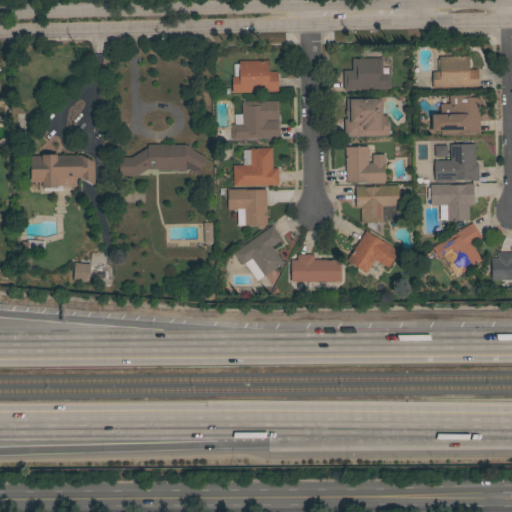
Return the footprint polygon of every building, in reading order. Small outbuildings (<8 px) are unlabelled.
[(431,89),(431,72),(438,72),(438,57),(467,56),(467,70),(477,70),(477,87),(431,89)] [(342,90),(342,71),(351,71),(351,59),(381,58),(382,74),(389,73),(389,89),(342,90)] [(231,93),(231,77),(233,77),(232,65),(238,64),(238,61),(267,60),(267,72),(276,72),(277,92),(231,93)] [(479,133),(458,133),(458,135),(440,135),(440,131),(431,131),(430,115),(439,115),(439,104),(448,104),(448,95),(470,95),(470,97),(478,97),(479,133)] [(343,137),(343,119),(346,119),(346,117),(343,117),(343,110),(345,110),(345,99),(380,98),(381,115),(387,115),(387,136),(343,137)] [(278,120),(266,120),(266,121),(278,121),(279,138),(231,140),(230,125),(241,125),(241,102),(278,101),(278,120)] [(118,176),(118,158),(131,158),(146,148),(146,145),(173,144),(173,145),(184,145),(192,149),(191,151),(205,157),(196,175),(184,169),(184,172),(176,172),(176,171),(157,171),(157,169),(146,170),(136,176),(118,176)] [(474,164),(477,164),(477,181),(472,181),(472,180),(452,180),(452,181),(433,182),(433,161),(450,160),(449,145),(474,144),(474,164)] [(446,157),(434,157),(434,146),(446,145),(446,157)] [(371,153),(384,153),(384,162),(383,163),(383,183),(365,183),(365,182),(345,182),(344,147),(367,146),(367,163),(372,163),(371,153)] [(233,186),(232,166),(242,166),(242,150),(249,150),(249,149),(271,148),(271,169),(277,169),(277,185),(233,186)] [(75,178),(75,187),(38,187),(38,182),(29,182),(29,178),(27,178),(27,170),(29,170),(29,157),(40,157),(40,154),(56,155),(79,155),(93,162),(94,185),(80,178),(75,178)] [(449,184),(449,185),(464,185),(464,184),(472,184),(472,205),(468,205),(468,220),(446,221),(446,205),(429,206),(429,199),(426,199),(426,188),(429,188),(429,185),(449,184)] [(397,185),(398,207),(397,207),(397,223),(380,223),(380,235),(379,236),(365,226),(365,223),(360,223),(359,208),(355,208),(354,186),(362,186),(362,187),(377,187),(377,186),(397,185)] [(266,225),(243,226),(243,210),(227,210),(226,190),(244,189),(244,190),(265,190),(266,225)] [(203,223),(211,223),(211,243),(203,243),(203,223)] [(471,223),(480,237),(470,244),(481,261),(460,274),(453,263),(447,267),(442,259),(439,260),(431,248),(471,223)] [(271,226),(281,240),(271,247),(282,263),(262,277),(256,281),(243,263),(241,265),(233,253),(271,226)] [(364,231),(382,242),(382,241),(398,251),(387,269),(373,260),(365,274),(345,261),(364,231)] [(43,242),(42,253),(25,252),(25,251),(20,250),(21,241),(26,242),(26,241),(43,242)] [(511,280),(490,280),(490,259),(496,259),(496,253),(511,253),(511,280)] [(290,282),(290,260),(296,260),(296,255),(312,254),(312,260),(339,260),(339,282),(290,282)] [(29,270),(19,270),(19,256),(29,256),(29,270)] [(97,262),(96,280),(79,278),(81,260),(97,262)] [(84,283),(85,265),(70,264),(69,283),(84,283)]
